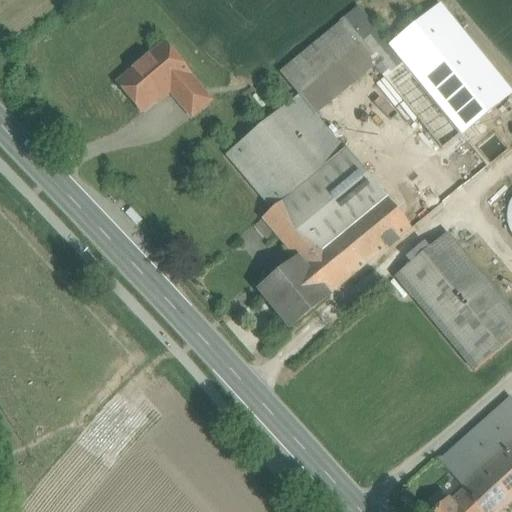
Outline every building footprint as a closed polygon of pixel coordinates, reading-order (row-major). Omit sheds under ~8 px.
[(510,96),(439,8),(391,47),(463,134),(510,96)] [(417,82),(358,9),(339,25),(359,49),(399,98),(417,82)] [(339,25),(280,74),(299,97),(299,96),(300,97),(359,49),(339,25)] [(164,45),(118,84),(142,112),(168,90),(187,74),(164,45)] [(187,74),(168,90),(192,117),(210,101),(187,74)] [(461,136),(417,82),(399,98),(442,151),(461,136)] [(300,97),(299,96),(299,97),(276,115),(322,171),(345,152),(300,97)] [(322,171),(276,115),(244,142),(290,197),(322,171)] [(290,197),(244,142),(226,156),(272,212),(286,201),(290,197)] [(290,197),(286,201),(323,246),(384,197),(346,151),(290,197)] [(323,246),(286,201),(272,212),(262,220),(278,239),(296,260),(328,297),(411,229),(384,197),(323,246)] [(278,239),(262,220),(255,226),(271,245),(278,239)] [(511,340),(511,312),(447,235),(396,278),(474,372),(511,340)] [(296,260),(272,280),(277,286),(264,297),(291,330),(329,299),(328,297),(296,260)] [(511,400),(510,399),(440,462),(465,490),(461,493),(478,511),(501,511),(511,503),(511,400)] [(478,511),(461,493),(449,504),(449,503),(438,511),(478,511)]
